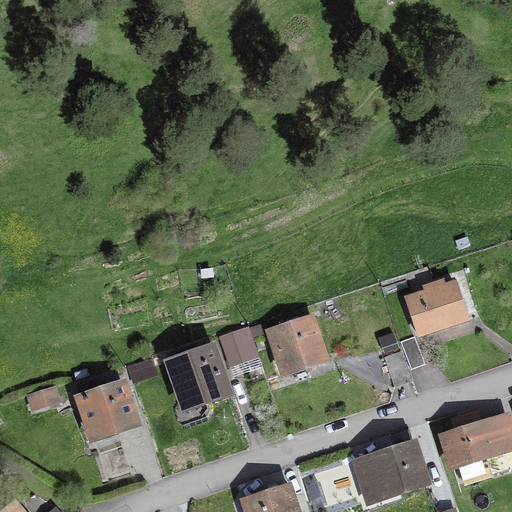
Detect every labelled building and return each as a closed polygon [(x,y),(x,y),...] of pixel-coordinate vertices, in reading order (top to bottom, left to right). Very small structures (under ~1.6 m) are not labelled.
[(455,287),(404,305),(418,346),(469,328),(455,287)] [(317,321),(262,340),(279,391),(334,372),(317,321)] [(218,350),(159,369),(178,425),(236,406),(218,350)] [(406,353),(388,360),(400,392),(418,385),(406,353)] [(125,386),(72,405),(91,457),(144,439),(125,386)] [(511,443),(504,422),(438,444),(452,483),(511,462),(511,443)] [(352,469),(365,511),(378,511),(434,494),(419,447),(352,469)] [(301,511),(293,489),(240,507),(242,511),(301,511)]
